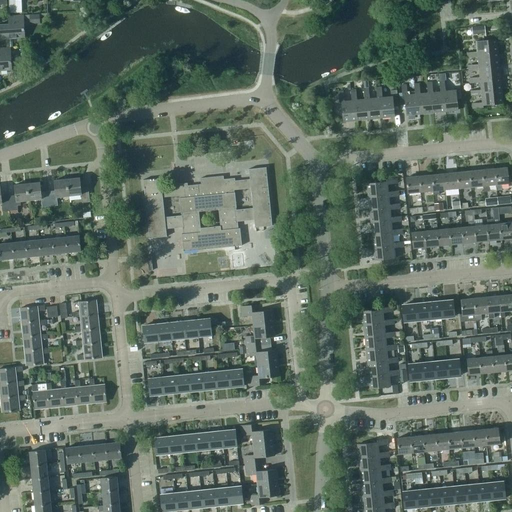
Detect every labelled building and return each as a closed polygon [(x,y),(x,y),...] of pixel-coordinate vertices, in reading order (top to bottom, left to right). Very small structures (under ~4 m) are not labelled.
[(24,12),(23,0),(10,0),(11,12),(24,12)] [(30,23),(40,23),(39,14),(8,16),(9,24),(0,24),(0,38),(6,38),(12,38),(25,37),(24,23),(30,23)] [(471,27),(472,35),(485,33),(484,26),(471,27)] [(478,56),(477,53),(497,51),(496,39),(476,41),(478,51),(467,52),(467,57),(478,56)] [(0,70),(12,69),(10,47),(0,48),(0,70)] [(479,69),(479,66),(498,64),(497,51),(477,53),(478,56),(479,64),(468,65),(469,70),(479,69)] [(470,83),(481,82),(480,79),(500,77),(498,64),(479,66),(479,69),(480,77),(470,78),(470,83)] [(482,95),(481,91),(501,89),(500,77),(480,79),(481,82),(482,90),(471,91),(471,96),(482,95)] [(444,111),(457,109),(457,100),(463,99),(462,91),(456,92),(456,90),(445,91),(444,81),(439,81),(440,91),(442,91),(444,111)] [(444,111),(442,91),(440,91),(433,92),(432,82),(426,82),(427,92),(430,92),(432,112),(444,111)] [(414,84),(415,93),(417,93),(419,113),(432,112),(430,92),(427,92),(420,93),(419,83),(414,84)] [(419,113),(417,93),(415,93),(407,94),(406,84),(401,85),(402,95),(405,95),(407,114),(419,113)] [(376,87),(377,97),(379,97),(381,117),(394,115),(393,105),(398,105),(397,89),(390,90),(391,96),(382,97),(381,87),(376,87)] [(379,97),(377,97),(369,98),(368,88),(363,89),(364,99),(367,98),(369,118),(381,117),(379,97)] [(481,91),(482,95),(483,102),(472,103),(473,108),(483,107),(483,105),(502,103),(501,89),(481,91)] [(351,90),(352,100),(354,100),(356,119),(369,118),(367,98),(364,99),(357,99),(356,90),(351,90)] [(354,100),(352,100),(344,101),(343,91),(338,91),(339,102),(342,102),(343,121),(356,119),(354,100)] [(507,167),(494,169),(496,185),(496,190),(502,190),(501,184),(509,184),(507,167)] [(236,219),(253,217),(254,228),(272,226),(272,224),(266,168),(248,170),(249,180),(223,182),(223,176),(200,179),(200,185),(161,189),(160,178),(143,180),(149,239),(166,237),(165,227),(182,225),(183,234),(181,235),(183,252),(241,246),(239,229),(237,229),(236,219)] [(488,186),(496,185),(494,169),(482,170),(483,186),(484,192),(489,191),(488,186)] [(482,170),(469,171),(471,187),(483,186),(482,170)] [(469,171),(457,172),(458,189),(471,187),(469,171)] [(446,190),(458,189),(457,172),(444,174),(446,190)] [(444,174),(432,175),(433,191),(434,195),(439,194),(439,190),(446,190),(444,174)] [(432,175),(419,176),(421,192),(433,191),(432,175)] [(421,192),(419,176),(406,177),(408,193),(421,192)] [(79,178),(67,179),(69,196),(81,195),(82,203),(89,202),(88,188),(80,189),(79,178)] [(367,183),(368,196),(388,194),(388,192),(387,184),(397,183),(396,178),(387,179),(387,181),(367,183)] [(55,191),(48,192),(50,207),(57,206),(56,198),(69,196),(67,179),(54,181),(55,191)] [(39,183),(27,184),(29,201),(41,199),(42,208),(50,207),(48,192),(41,193),(39,183)] [(18,210),(17,206),(21,206),(20,202),(29,201),(27,184),(14,186),(15,196),(9,196),(10,211),(18,210)] [(0,189),(0,203),(1,204),(2,212),(10,211),(9,196),(1,197),(0,189)] [(390,207),(389,205),(388,197),(398,196),(398,191),(388,192),(388,194),(368,196),(369,209),(390,207)] [(460,208),(460,204),(459,201),(452,202),(453,209),(460,208)] [(371,221),(391,219),(391,217),(390,209),(399,208),(399,203),(389,205),(390,207),(369,209),(371,221)] [(511,206),(499,208),(499,214),(511,213),(511,206)] [(493,219),(487,220),(487,224),(489,240),(501,239),(500,223),(499,214),(499,208),(492,208),(493,219)] [(371,221),(372,234),(392,232),(392,230),(391,222),(401,221),(400,216),(391,217),(391,219),(371,221)] [(462,227),(464,243),(476,242),(475,226),(474,221),(468,222),(469,226),(462,227)] [(511,221),(500,223),(501,239),(511,237),(511,221)] [(432,230),(424,231),(426,247),(438,246),(437,230),(436,224),(431,224),(432,230)] [(487,224),(475,226),(476,242),(489,240),(487,224)] [(413,248),(426,247),(424,231),(424,225),(421,225),(419,232),(411,232),(413,248)] [(451,244),(464,243),(462,227),(449,228),(451,244)] [(449,228),(437,230),(438,246),(451,244),(449,228)] [(392,230),(392,232),(372,234),(373,247),(394,245),(393,243),(393,235),(402,234),(402,229),(392,230)] [(79,236),(65,237),(67,253),(81,252),(79,236)] [(54,255),(67,253),(65,237),(52,239),(54,255)] [(40,256),(54,255),(52,239),(39,240),(40,256)] [(25,242),(27,258),(40,256),(39,240),(25,242)] [(25,242),(12,243),(13,259),(27,258),(25,242)] [(394,245),(373,247),(375,260),(395,258),(394,247),(403,246),(403,242),(393,243),(394,245)] [(0,260),(13,259),(12,243),(0,244),(0,260)] [(511,301),(511,294),(499,295),(500,312),(501,318),(505,317),(504,311),(511,310),(511,301)] [(486,297),(488,313),(488,316),(493,316),(493,312),(500,312),(499,295),(486,297)] [(474,298),(475,314),(476,320),(482,319),(481,314),(488,313),(486,297),(474,298)] [(475,314),(474,298),(461,299),(463,321),(476,320),(475,314)] [(73,317),(80,317),(97,315),(96,300),(78,302),(79,312),(72,312),(73,317)] [(453,300),(441,301),(442,317),(455,316),(453,300)] [(441,301),(428,302),(430,319),(442,317),(441,301)] [(417,320),(430,319),(428,302),(416,304),(417,320)] [(60,304),(61,318),(68,318),(66,303),(60,304)] [(417,320),(416,304),(403,305),(404,321),(417,320)] [(20,308),(22,323),(39,321),(38,311),(44,310),(44,305),(20,308)] [(252,315),(253,325),(274,323),(272,310),(256,311),(255,305),(241,307),(242,316),(252,315)] [(57,306),(47,307),(48,318),(58,317),(57,306)] [(363,311),(364,324),(384,322),(384,320),(383,312),(393,311),(392,306),(382,307),(383,309),(363,311)] [(99,329),(97,315),(80,317),(81,326),(74,327),(74,332),(81,331),(99,329)] [(210,319),(196,321),(198,336),(211,335),(210,319)] [(365,336),(385,334),(385,332),(384,325),(394,324),(393,319),(384,320),(384,322),(364,324),(365,336)] [(46,320),(39,321),(22,323),(23,337),(40,335),(39,325),(46,325),(46,320)] [(185,338),(198,336),(196,321),(183,322),(185,338)] [(171,339),(185,338),(183,322),(170,324),(171,339)] [(244,336),(245,346),(259,344),(258,337),(275,336),(274,323),(253,325),(254,335),(244,336)] [(158,341),(171,339),(170,324),(156,325),(158,341)] [(144,342),(158,341),(156,325),(142,326),(144,342)] [(76,346),(83,345),(100,343),(99,329),(81,331),(82,340),(75,341),(76,346)] [(365,336),(367,349),(387,347),(387,345),(386,337),(395,336),(395,331),(385,332),(385,334),(365,336)] [(47,334),(40,335),(23,337),(24,351),(42,349),(41,339),(47,339),(47,334)] [(503,339),(503,334),(495,335),(496,346),(504,345),(503,339)] [(463,348),(471,347),(470,342),(470,338),(462,339),(463,348)] [(101,358),(100,343),(83,345),(84,355),(77,355),(77,360),(101,358)] [(276,349),(260,351),(259,344),(245,346),(246,353),(246,355),(254,355),(255,365),(257,365),(278,363),(276,349)] [(387,345),(387,347),(367,349),(368,362),(388,360),(388,358),(387,350),(397,349),(396,344),(387,345)] [(48,349),(42,349),(24,351),(26,366),(43,364),(42,354),(49,353),(48,349)] [(487,356),(480,357),(482,373),(494,372),(493,356),(492,350),(486,351),(487,356)] [(482,373),(480,357),(479,351),(475,352),(475,357),(467,358),(469,374),(482,373)] [(499,355),(493,356),(494,372),(507,371),(505,354),(505,351),(498,351),(499,355)] [(368,362),(369,375),(390,373),(389,371),(388,363),(398,362),(397,357),(388,358),(388,360),(368,362)] [(459,359),(447,361),(448,377),(461,375),(459,359)] [(436,378),(448,377),(447,361),(434,362),(436,378)] [(423,379),(436,378),(434,362),(422,363),(423,379)] [(279,375),(278,363),(257,365),(258,375),(249,376),(250,386),(263,384),(262,377),(279,375)] [(423,379),(422,363),(409,365),(410,381),(423,379)] [(0,383),(17,382),(16,372),(22,371),(22,367),(0,369),(0,383)] [(209,373),(202,374),(203,390),(217,388),(215,373),(215,369),(209,369),(209,373)] [(229,371),(230,387),(244,386),(242,370),(229,371)] [(389,371),(390,373),(369,375),(371,388),(391,386),(390,376),(399,375),(399,370),(389,371)] [(229,371),(215,373),(217,388),(230,387),(229,371)] [(190,391),(203,390),(202,374),(188,376),(190,391)] [(175,377),(177,393),(190,391),(188,376),(175,377)] [(175,377),(162,378),(163,394),(177,393),(175,377)] [(163,394),(162,378),(148,380),(149,396),(163,394)] [(89,379),(90,386),(91,403),(106,402),(104,384),(94,385),(93,379),(89,379)] [(77,405),(91,403),(90,386),(80,387),(79,380),(75,381),(75,388),(77,405)] [(0,383),(0,389),(1,398),(18,396),(17,386),(24,385),(23,381),(17,382),(0,383)] [(60,382),(61,389),(63,406),(77,405),(75,388),(66,389),(65,382),(60,382)] [(46,384),(47,391),(48,408),(63,406),(61,389),(51,390),(51,383),(46,384)] [(34,409),(48,408),(47,391),(37,392),(37,385),(32,385),(34,409)] [(18,396),(1,398),(2,413),(20,411),(19,400),(25,400),(25,395),(18,396)] [(252,434),(253,444),(274,442),(272,429),(256,430),(255,424),(241,425),(242,435),(252,434)] [(498,428),(486,429),(487,445),(500,443),(498,428)] [(486,429),(473,430),(475,446),(487,445),(486,429)] [(235,430),(221,432),(223,447),(237,446),(235,430)] [(473,430),(461,431),(462,447),(475,446),(473,430)] [(450,448),(462,447),(461,431),(448,433),(450,448)] [(210,449),(223,447),(221,432),(208,433),(210,449)] [(196,450),(210,449),(208,433),(195,435),(196,450)] [(436,434),(437,450),(438,454),(442,454),(442,449),(450,448),(448,433),(436,434)] [(425,451),(437,450),(436,434),(423,435),(425,451)] [(183,452),(196,450),(195,435),(181,436),(183,452)] [(412,452),(425,451),(423,435),(411,436),(412,452)] [(181,436),(168,438),(169,453),(183,452),(181,436)] [(400,453),(412,452),(411,436),(398,438),(400,453)] [(169,453),(168,438),(154,439),(156,455),(169,453)] [(358,444),(360,457),(379,455),(379,453),(378,445),(388,444),(388,439),(377,440),(377,442),(358,444)] [(119,442),(105,444),(107,460),(121,459),(119,442)] [(275,454),(274,442),(253,444),(254,455),(244,456),(245,465),(259,464),(259,456),(275,454)] [(94,462),(107,460),(105,444),(92,445),(94,462)] [(92,445),(79,446),(80,463),(94,462),(92,445)] [(80,463),(79,446),(65,448),(67,464),(68,464),(68,468),(74,468),(73,464),(80,463)] [(29,452),(30,466),(46,464),(46,462),(52,461),(52,458),(46,458),(45,450),(29,452)] [(379,453),(379,455),(360,457),(361,469),(380,467),(380,465),(379,457),(389,456),(389,452),(379,453)] [(46,465),(46,464),(30,466),(32,479),(48,478),(46,465)] [(256,474),(257,485),(278,482),(276,468),(272,469),(260,470),(259,464),(245,465),(246,475),(256,474)] [(380,465),(380,467),(361,469),(362,482),(382,480),(381,478),(381,470),(390,469),(390,464),(380,465)] [(101,479),(102,493),(118,491),(117,477),(101,479)] [(383,492),(383,490),(382,483),(392,482),(391,477),(381,478),(382,480),(362,482),(363,494),(383,492)] [(32,480),(33,492),(49,491),(48,478),(32,479),(32,480)] [(279,495),(278,482),(257,485),(259,495),(249,496),(250,505),(263,503),(263,496),(279,495)] [(504,482),(491,483),(493,499),(505,497),(504,482)] [(491,483),(479,484),(480,500),(493,499),(491,483)] [(222,489),(214,490),(216,506),(229,505),(227,488),(227,484),(221,484),(222,489)] [(468,501),(480,500),(479,484),(466,486),(468,501)] [(466,486),(454,487),(455,503),(468,501),(466,486)] [(181,493),(174,494),(175,510),(189,509),(187,493),(187,487),(181,488),(181,493)] [(235,487),(227,488),(229,505),(243,503),(241,487),(235,487)] [(443,504),(455,503),(454,487),(441,488),(443,504)] [(430,505),(443,504),(441,488),(429,490),(430,505)] [(363,494),(365,507),(384,505),(384,503),(383,495),(393,494),(392,489),(383,490),(383,492),(363,494)] [(214,490),(201,491),(202,507),(216,506),(214,490)] [(429,490),(416,491),(418,507),(430,505),(429,490)] [(33,493),(35,506),(50,504),(49,491),(33,492),(33,493)] [(102,493),(103,506),(119,505),(118,491),(102,493)] [(189,509),(202,507),(201,491),(194,492),(187,493),(189,509)] [(418,507),(416,491),(403,492),(405,508),(418,507)] [(162,511),(175,510),(174,494),(160,495),(162,511)] [(384,503),(384,505),(365,507),(365,511),(384,511),(385,508),(394,507),(394,503),(384,503)]
